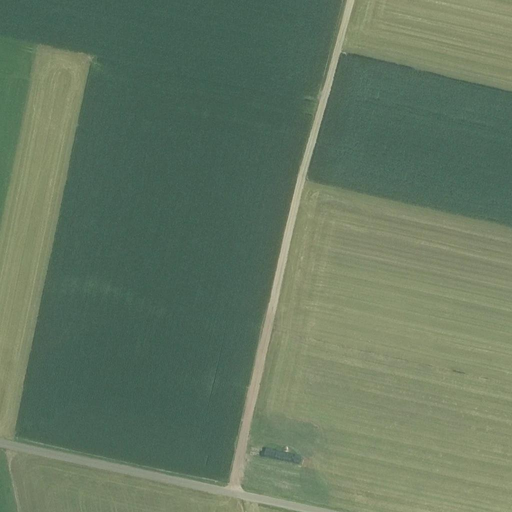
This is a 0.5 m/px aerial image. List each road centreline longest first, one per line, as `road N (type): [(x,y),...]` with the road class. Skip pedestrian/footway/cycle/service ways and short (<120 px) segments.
road 1 (track): [(235,494),(301,173),(350,0)]
road 2 (unclassified): [(318,511),(0,443)]
